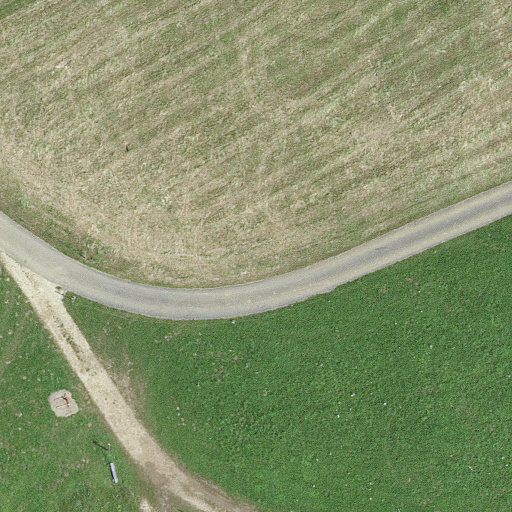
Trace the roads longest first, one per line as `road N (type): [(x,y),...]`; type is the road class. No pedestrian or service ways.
road 1 (unclassified): [(0,228),(98,286),(191,303),(284,290),(511,197)]
road 2 (track): [(25,248),(52,311),(108,399)]
